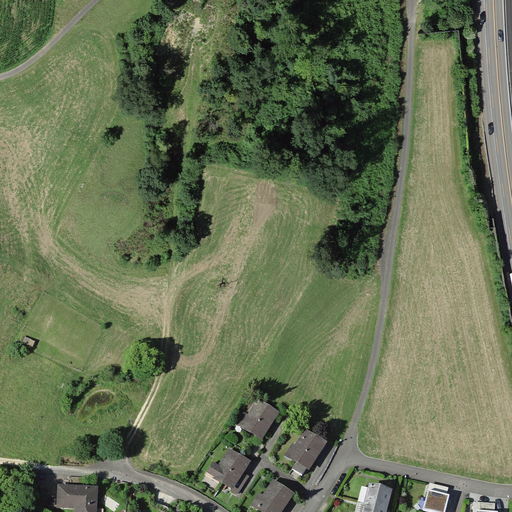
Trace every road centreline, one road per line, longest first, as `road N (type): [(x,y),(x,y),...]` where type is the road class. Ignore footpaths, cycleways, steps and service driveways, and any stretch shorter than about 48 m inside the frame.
road 1 (track): [(126,449),(167,356),(196,61)]
road 2 (unclassified): [(410,123),(380,334),(348,443)]
road 3 (motorway): [(494,0),(511,188)]
road 4 (residential): [(213,511),(139,478),(38,469)]
road 5 (residential): [(511,491),(342,456)]
road 6 (unclassified): [(99,0),(25,69),(0,78)]
road 7 (unclassified): [(410,123),(414,0)]
